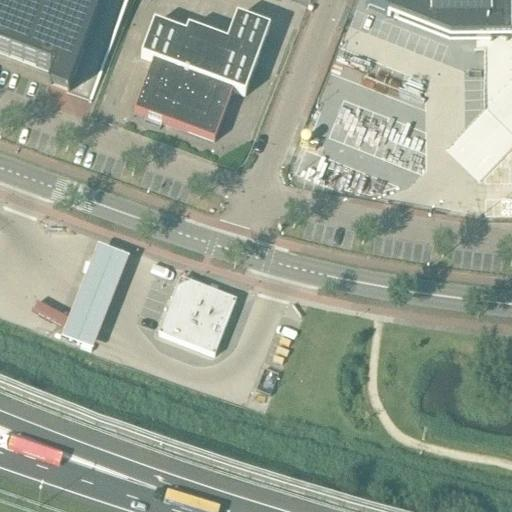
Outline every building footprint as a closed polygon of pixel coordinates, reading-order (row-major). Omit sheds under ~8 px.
[(0,0),(0,57),(49,76),(50,75),(52,76),(49,85),(45,95),(65,103),(69,92),(92,101),(130,0),(0,0)] [(511,0),(368,0),(365,8),(450,41),(511,40),(511,0)] [(269,33),(235,20),(225,47),(187,32),(184,39),(153,27),(140,61),(153,66),(134,115),(213,145),(233,94),(245,98),(269,33)] [(128,262),(97,250),(74,309),(60,342),(91,354),(104,321),(128,262)] [(236,304),(180,282),(158,338),(214,360),(236,304)]
